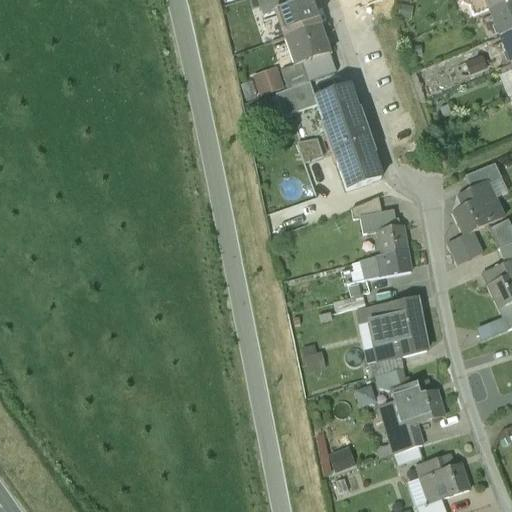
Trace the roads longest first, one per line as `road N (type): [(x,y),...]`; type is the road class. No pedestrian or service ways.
road 1 (residential): [(508,511),(448,336),(429,188),(390,171),(330,0)]
road 2 (residential): [(280,511),(175,0)]
